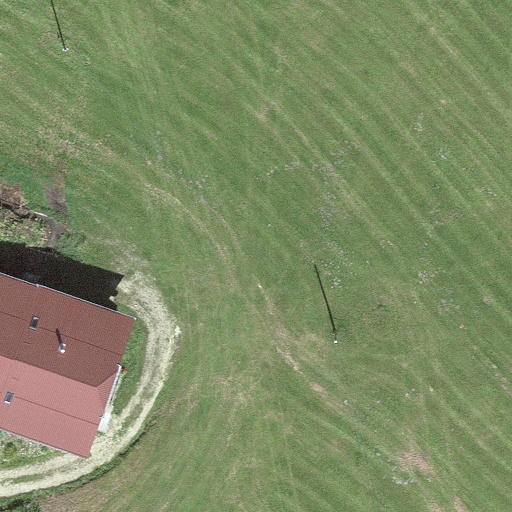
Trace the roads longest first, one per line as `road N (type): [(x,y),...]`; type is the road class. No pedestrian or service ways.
road 1 (track): [(163,0),(191,116),(226,364),(193,461),(140,511)]
road 2 (track): [(0,484),(90,464),(110,443),(156,367),(157,309)]
